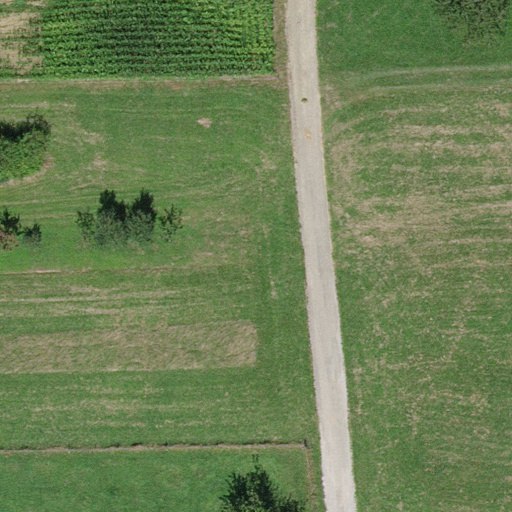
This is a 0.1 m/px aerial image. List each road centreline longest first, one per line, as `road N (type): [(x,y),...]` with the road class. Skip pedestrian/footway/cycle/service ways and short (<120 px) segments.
road 1 (track): [(290,0),(332,511)]
road 2 (track): [(296,104),(387,78),(511,76)]
